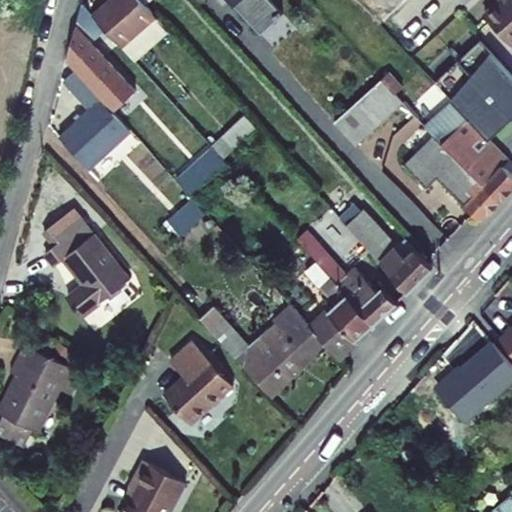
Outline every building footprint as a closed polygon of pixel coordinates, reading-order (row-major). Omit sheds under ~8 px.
[(141,0),(108,0),(94,14),(107,28),(123,47),(155,15),(145,4),(141,0)] [(230,0),(261,33),(283,12),(271,0),(230,0)] [(511,0),(503,0),(486,16),(511,44),(511,0)] [(94,14),(83,2),(78,19),(95,38),(107,28),(94,14)] [(136,90),(77,26),(68,59),(115,110),(136,90)] [(491,139),(511,119),(511,73),(481,40),(436,82),(453,100),(491,139)] [(61,136),(90,169),(132,130),(76,69),(65,80),(91,108),(61,136)] [(334,122),(356,145),(403,102),(396,93),(403,86),(390,72),(334,122)] [(491,139),(453,100),(425,125),(435,136),(500,199),(511,186),(511,171),(504,164),(510,159),(491,139)] [(225,157),(258,127),(247,115),(214,146),(216,148),(225,157)] [(435,136),(404,164),(427,187),(438,177),(481,219),(500,199),(435,136)] [(216,148),(179,181),(193,196),(230,162),(225,157),(216,148)] [(194,198),(170,221),(183,235),(208,213),(194,198)] [(407,256),(398,247),(363,210),(348,224),(409,290),(433,266),(416,247),(407,256)] [(63,313),(76,333),(127,303),(80,224),(49,243),(58,259),(47,265),(55,280),(67,273),(83,302),(63,313)] [(340,284),(376,323),(399,301),(384,285),(379,290),(356,266),(347,275),(307,229),(298,238),(318,259),(340,284)] [(416,247),(408,238),(398,247),(407,256),(416,247)] [(337,304),(312,327),(329,346),(339,357),(376,323),(340,284),(318,259),(306,271),(337,304)] [(271,391),(314,353),(317,357),(329,346),(312,327),(290,304),(273,320),(275,322),(249,346),(213,306),(201,317),(247,368),(249,367),(271,391)] [(511,330),(502,339),(511,351),(511,330)] [(166,393),(192,422),(234,384),(194,340),(171,360),(186,376),(166,393)] [(434,389),(464,423),(511,382),(511,366),(490,341),(434,389)] [(1,451),(32,462),(39,445),(43,446),(59,401),(71,405),(80,381),(21,361),(12,390),(19,393),(5,432),(8,433),(1,451)] [(177,511),(190,490),(149,468),(135,496),(140,499),(133,511),(177,511)] [(511,511),(511,497),(495,511),(511,511)]
